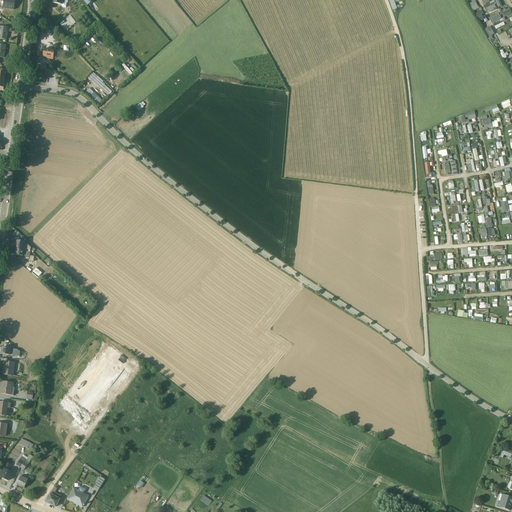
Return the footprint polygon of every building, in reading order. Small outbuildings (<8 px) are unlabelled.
[(14,11),(15,1),(11,0),(4,0),(3,10),(14,11)] [(67,0),(52,0),(52,5),(62,6),(62,9),(66,9),(67,0)] [(474,2),(469,5),(473,12),(479,9),(478,7),(477,8),(474,2)] [(494,5),(485,9),(486,12),(488,12),(488,14),(496,10),(494,5)] [(508,9),(501,13),(504,18),(511,14),(508,9)] [(481,12),(475,15),(479,23),(484,20),(481,16),(483,15),(481,12)] [(498,14),(489,18),(492,24),(500,20),(498,14)] [(489,27),(483,30),(488,37),(487,38),(489,41),(492,40),(491,37),(492,37),(491,36),(494,35),(489,27)] [(8,29),(0,28),(0,40),(6,42),(8,29)] [(44,50),(43,58),(47,59),(47,60),(53,60),(56,60),(56,55),(54,54),(54,52),(44,50)] [(108,97),(112,93),(104,85),(105,85),(103,83),(98,78),(93,74),(88,80),(97,89),(98,88),(108,97)] [(93,94),(89,90),(85,94),(89,98),(93,94)] [(101,102),(97,98),(93,102),(97,106),(101,102)] [(508,100),(501,104),(503,110),(510,107),(509,104),(510,103),(508,100)] [(142,102),(135,108),(138,112),(145,106),(142,102)] [(496,106),(484,110),(485,114),(491,111),(492,114),(499,111),(496,106)] [(461,121),(458,121),(459,125),(461,124),(465,123),(465,124),(469,123),(468,121),(475,119),(473,112),(464,115),(465,119),(468,118),(468,120),(464,121),(463,116),(460,116),(461,121)] [(486,117),(481,118),(484,129),(492,128),(490,119),(487,119),(486,117)] [(469,143),(462,145),(463,149),(466,148),(468,154),(471,153),(469,143)] [(451,156),(448,156),(452,176),(457,175),(455,162),(453,161),(452,158),(451,158),(451,156)] [(472,160),(466,162),(468,172),(474,171),(472,160)] [(504,173),(502,173),(503,181),(510,179),(508,172),(510,172),(508,169),(504,170),(504,173)] [(484,196),(481,197),(482,205),(490,204),(489,200),(487,200),(486,197),(484,198),(484,196)] [(506,213),(509,213),(507,202),(500,203),(502,211),(503,213),(506,213)] [(485,229),(480,230),(481,238),(488,237),(487,234),(486,235),(485,229)] [(15,250),(30,252),(31,248),(25,243),(16,242),(15,250)] [(28,262),(33,263),(34,257),(30,257),(30,252),(15,250),(14,256),(18,257),(18,259),(29,261),(28,262)] [(429,266),(428,266),(428,269),(430,269),(430,271),(436,271),(436,265),(438,265),(437,262),(429,263),(429,266)] [(38,269),(42,273),(46,269),(42,265),(38,269)] [(485,276),(486,281),(486,282),(488,282),(488,281),(495,281),(495,278),(494,278),(494,276),(495,276),(495,272),(492,272),(492,275),(485,276)] [(128,375),(133,369),(132,368),(131,369),(129,368),(129,367),(127,365),(129,361),(105,343),(60,404),(76,416),(79,412),(92,421),(101,409),(97,406),(125,368),(123,370),(124,371),(128,375)] [(118,346),(117,348),(131,359),(133,357),(118,346)] [(4,362),(2,376),(13,377),(15,363),(4,362)] [(1,382),(0,390),(0,394),(13,396),(14,388),(13,388),(14,384),(1,382)] [(0,402),(0,416),(6,417),(7,409),(10,409),(11,404),(0,402)] [(30,443),(21,439),(19,445),(31,451),(33,445),(30,444),(30,443)] [(23,455),(16,465),(20,468),(27,458),(23,455)] [(24,471),(33,457),(30,455),(20,468),(24,471)] [(0,476),(0,477),(8,482),(13,473),(9,471),(11,465),(7,463),(0,476)] [(28,479),(21,476),(17,485),(24,489),(28,479)] [(104,480),(100,477),(94,487),(98,490),(104,480)] [(136,485),(141,489),(144,484),(140,480),(136,485)] [(73,488),(67,500),(82,508),(88,496),(84,494),(85,490),(79,487),(78,491),(73,488)] [(46,502),(55,507),(58,503),(60,500),(59,499),(61,496),(55,493),(57,489),(55,488),(52,492),(50,494),(46,502)] [(203,495),(200,500),(209,506),(212,501),(203,495)] [(497,501),(496,507),(509,511),(511,505),(511,504),(511,498),(501,495),(499,502),(497,501)]
